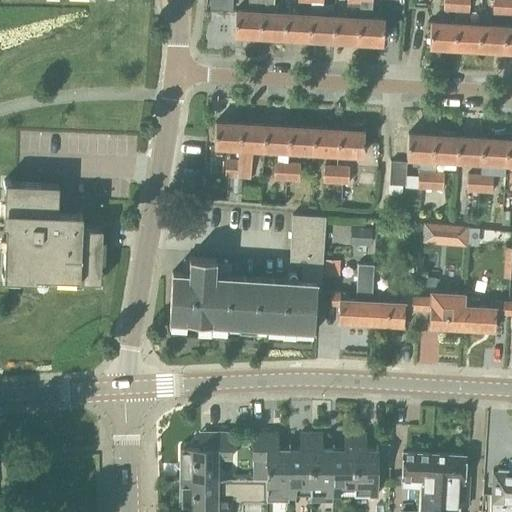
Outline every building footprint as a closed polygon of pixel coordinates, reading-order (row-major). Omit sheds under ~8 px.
[(260,36),(261,0),(249,0),(249,11),(236,10),(235,35),(260,36)] [(261,0),(260,36),(284,37),(286,13),(274,12),(275,0),(261,0)] [(347,0),(347,16),(335,15),(334,40),(358,41),(359,17),(360,17),(361,5),(360,0),(347,0)] [(385,18),(373,17),(373,0),(360,0),(361,5),(360,17),(359,17),(358,41),(383,43),(385,18)] [(445,0),(444,10),(457,11),(458,0),(445,0)] [(470,0),(458,0),(457,11),(470,12),(470,0)] [(507,0),(494,0),(494,14),(506,14),(507,0)] [(309,39),(310,14),(286,13),(284,37),(309,39)] [(334,40),(335,15),(310,14),(309,39),(334,40)] [(432,21),(430,46),(455,47),(457,22),(432,21)] [(480,49),(481,24),(457,22),(455,47),(480,49)] [(480,49),(504,50),(506,25),(493,24),(481,24),(480,49)] [(240,148),(241,122),(215,121),(214,147),(240,148)] [(263,149),(265,124),(241,122),(240,148),(239,159),(237,201),(259,202),(260,198),(240,197),(241,177),(251,178),(253,149),(263,149)] [(339,128),(337,153),(363,154),(364,129),(362,129),(362,123),(350,124),(350,128),(339,128)] [(288,150),(289,125),(265,124),(263,149),(288,150)] [(313,152),(314,126),(289,125),(288,150),(313,152)] [(337,153),(339,128),(314,126),(313,152),(337,153)] [(505,163),(507,131),(505,131),(493,132),(493,137),(482,136),(481,162),(494,163),(505,163)] [(431,188),(432,171),(433,160),(434,134),(409,132),(407,158),(420,159),(419,172),(407,171),(408,161),(391,160),(390,184),(406,184),(406,187),(418,188),(431,188)] [(457,135),(434,134),(433,160),(456,161),(457,135)] [(482,136),(457,135),(456,161),(481,162),(482,136)] [(237,201),(239,159),(226,158),(225,176),(230,176),(229,200),(237,201)] [(274,179),(287,180),(288,162),(276,161),(274,179)] [(301,162),(288,162),(287,180),(300,181),(301,162)] [(324,182),(336,183),(337,164),(324,164),(324,182)] [(349,165),(337,164),(336,183),(349,183),(349,165)] [(445,172),(432,171),(431,188),(444,189),(445,172)] [(479,192),(481,173),(469,173),(467,191),(479,192)] [(493,193),(494,174),(481,173),(479,192),(493,193)] [(47,273),(47,279),(100,281),(101,253),(102,227),(82,226),(82,212),(79,212),(79,216),(57,215),(59,183),(21,182),(10,182),(11,180),(4,180),(4,187),(5,187),(4,200),(10,200),(10,212),(4,211),(4,214),(6,214),(5,236),(11,237),(11,245),(5,245),(4,272),(3,272),(2,278),(9,278),(9,277),(36,278),(36,273),(47,273)] [(173,272),(169,326),(186,327),(187,321),(211,322),(210,328),(228,329),(228,323),(239,324),(239,330),(256,331),(256,325),(267,326),(267,332),(284,333),(285,327),(296,328),(295,334),(313,335),(316,291),(321,291),(322,276),(323,260),(326,216),(293,214),(290,263),(303,264),(302,280),(296,280),(215,274),(216,259),(190,257),(189,273),(173,272)] [(330,220),(331,239),(344,239),(343,220),(330,220)] [(447,226),(425,224),(424,242),(445,244),(447,226)] [(339,320),(371,322),(372,300),(374,264),(358,263),(356,299),(350,298),(350,291),(341,291),(331,290),(331,305),(339,305),(339,320)] [(430,324),(462,326),(464,304),(465,292),(431,290),(431,296),(418,295),(418,309),(431,310),(430,324)] [(403,324),(404,309),(418,309),(418,295),(405,294),(404,302),(372,300),(371,322),(403,324)] [(496,314),(509,314),(510,300),(496,299),(495,306),(464,304),(462,326),(495,328),(496,314)] [(253,432),(253,423),(236,423),(235,432),(253,432)] [(279,432),(254,433),(255,459),(268,458),(268,479),(268,487),(267,487),(267,498),(267,499),(284,499),(284,495),(291,495),(291,448),(279,448),(279,432)] [(312,485),(328,485),(329,496),(335,495),(335,448),(323,448),(322,432),(313,433),(312,485)] [(183,479),(219,479),(219,458),(233,458),(233,433),(210,433),(210,448),(183,448),(183,479)] [(302,448),(291,448),(291,495),(312,494),(312,485),(313,433),(301,433),(302,448)] [(355,495),(357,495),(357,433),(346,433),(346,448),(335,448),(335,495),(341,495),(341,489),(354,489),(355,495)] [(357,433),(357,495),(371,495),(379,495),(379,466),(390,467),(390,442),(377,442),(377,449),(367,449),(366,433),(357,433)] [(403,479),(403,486),(419,487),(420,480),(434,481),(435,477),(433,477),(434,454),(404,452),(403,479)] [(460,511),(461,505),(468,506),(470,481),(465,481),(466,456),(434,454),(433,477),(435,477),(434,481),(420,480),(419,487),(417,511),(460,511)] [(492,504),(492,511),(511,511),(511,470),(498,470),(498,472),(493,472),(492,504)] [(183,479),(183,509),(200,509),(199,511),(232,511),(233,498),(267,498),(267,487),(268,487),(268,479),(219,479),(183,479)]
